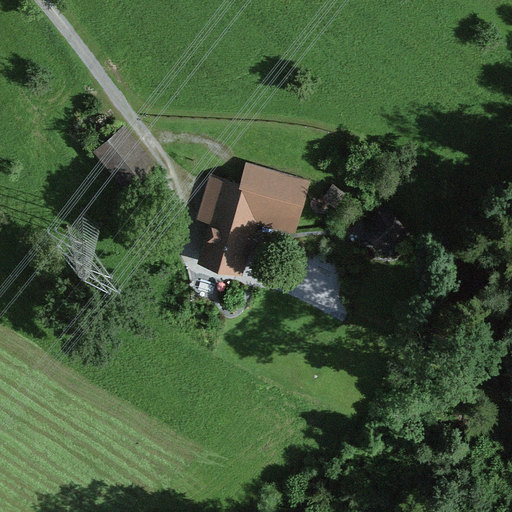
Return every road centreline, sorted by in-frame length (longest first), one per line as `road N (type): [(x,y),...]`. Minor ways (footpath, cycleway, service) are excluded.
road 1 (track): [(511,498),(430,392),(334,305),(210,296),(162,258),(170,175)]
road 2 (track): [(42,0),(170,175)]
